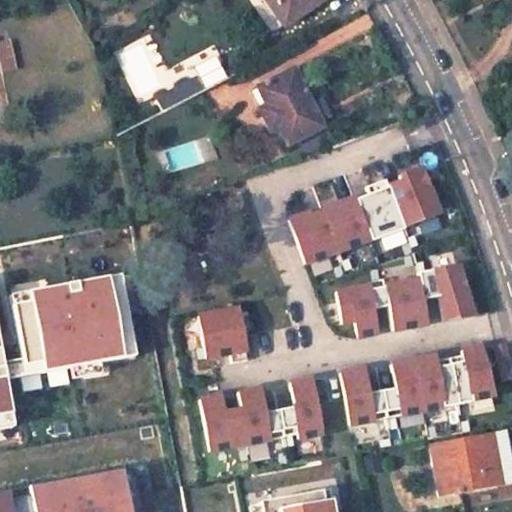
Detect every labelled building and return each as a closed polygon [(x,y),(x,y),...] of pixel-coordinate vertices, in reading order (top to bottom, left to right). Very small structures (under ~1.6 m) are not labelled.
[(266,12),(279,31),(317,4),(314,0),(253,0),(263,14),(266,12)] [(0,39),(0,71),(14,68),(6,38),(0,39)] [(197,76),(154,99),(161,113),(225,80),(213,58),(194,68),(197,76)] [(283,144),(320,126),(317,121),(327,116),(320,102),(309,107),(291,71),(248,93),(268,132),(275,128),(283,144)] [(319,131),(293,143),(299,156),(325,144),(319,131)] [(399,182),(386,187),(401,228),(436,215),(419,169),(398,177),(399,182)] [(401,228),(386,187),(384,181),(364,188),(367,195),(354,200),(368,240),(369,242),(402,230),(401,228)] [(368,240),(354,200),(353,198),(320,210),(321,213),(336,252),(368,240)] [(303,264),(336,252),(321,213),(308,217),(307,214),(287,221),(303,264)] [(456,267),(416,274),(417,280),(421,300),(438,297),(442,322),(472,316),(456,267)] [(131,354),(116,273),(23,290),(25,301),(7,304),(20,374),(131,354)] [(417,280),(382,287),(386,307),(390,331),(425,325),(421,300),(417,280)] [(386,307),(382,287),(381,281),(365,284),(366,287),(334,293),(340,325),(353,322),(355,338),(374,334),(370,310),(386,307)] [(25,301),(23,290),(5,293),(7,304),(25,301)] [(234,310),(195,317),(203,359),(227,354),(229,364),(244,361),(234,310)] [(511,370),(505,343),(492,345),(499,382),(511,379),(511,370)] [(461,357),(447,359),(456,406),(470,403),(470,401),(491,397),(478,348),(460,351),(461,357)] [(432,357),(411,361),(421,412),(456,406),(447,359),(433,362),(432,357)] [(20,374),(17,358),(0,361),(0,374),(1,378),(20,374)] [(395,390),(379,392),(384,419),(421,412),(411,361),(389,365),(395,390)] [(148,411),(149,367),(113,367),(112,411),(148,411)] [(361,370),(338,375),(347,426),(384,419),(379,392),(365,395),(361,370)] [(1,378),(0,374),(0,426),(9,425),(1,378)] [(293,408),(276,412),(281,438),(295,435),(296,440),(319,435),(308,380),(288,384),(293,408)] [(257,390),(235,394),(239,419),(245,445),(281,438),(276,412),(262,414),(257,390)] [(218,397),(197,401),(207,452),(245,445),(239,419),(222,422),(218,397)] [(438,498),(511,487),(503,432),(429,444),(438,498)] [(137,511),(128,465),(0,489),(0,511),(137,511)] [(329,511),(326,490),(258,502),(259,511),(329,511)]
